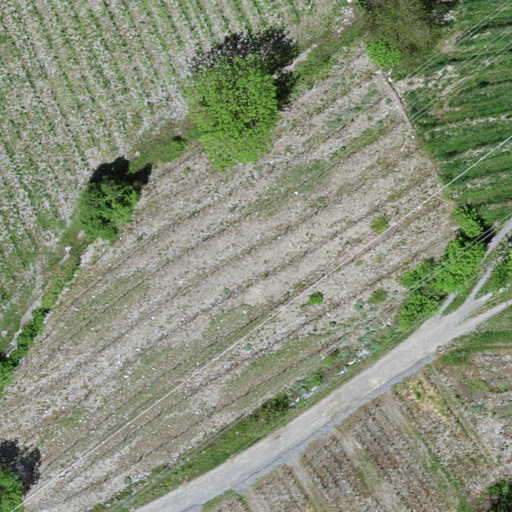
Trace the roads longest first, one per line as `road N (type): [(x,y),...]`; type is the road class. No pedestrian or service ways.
road 1 (track): [(162,511),(465,320),(511,300)]
road 2 (track): [(431,341),(511,225)]
